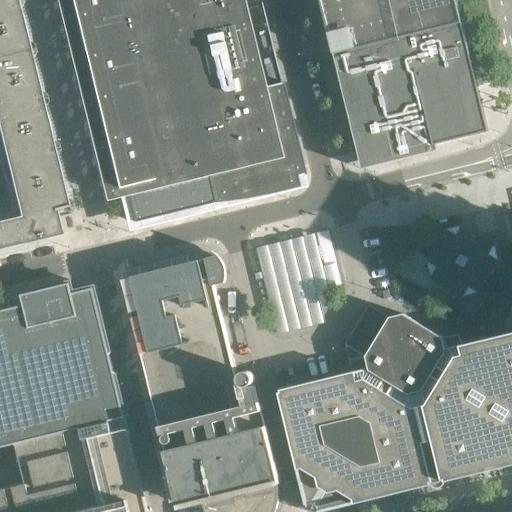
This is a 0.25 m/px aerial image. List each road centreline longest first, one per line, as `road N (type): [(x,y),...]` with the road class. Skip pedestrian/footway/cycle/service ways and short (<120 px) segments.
road 1 (unclassified): [(330,202),(350,296),(329,338),(266,352),(235,225)]
road 2 (unclassified): [(0,278),(235,225)]
road 3 (residential): [(330,202),(283,0)]
road 4 (unclassified): [(330,202),(511,151)]
road 5 (unknown): [(453,0),(458,23),(448,37),(363,44),(335,18)]
